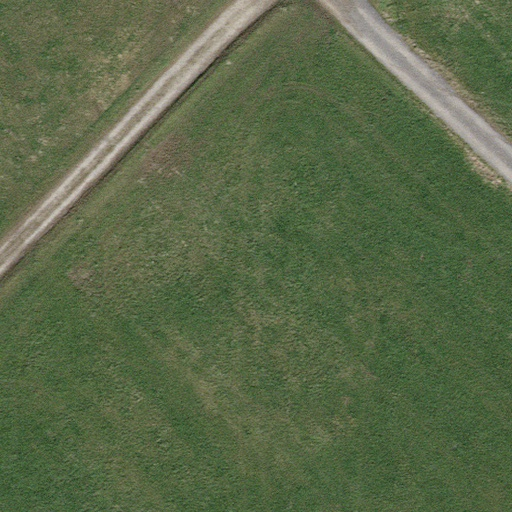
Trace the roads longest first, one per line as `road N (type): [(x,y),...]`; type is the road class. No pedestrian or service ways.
road 1 (track): [(273,0),(0,265)]
road 2 (track): [(316,0),(511,181)]
